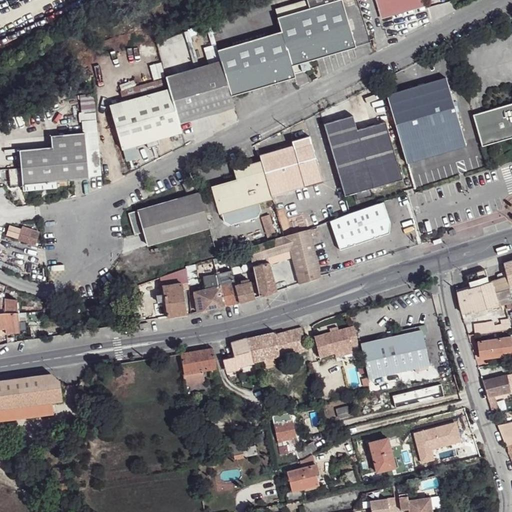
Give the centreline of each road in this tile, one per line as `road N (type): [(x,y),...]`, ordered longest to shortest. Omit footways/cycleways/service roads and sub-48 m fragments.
road 1 (unclassified): [(0,274),(54,288),(99,253),(101,200),(500,0)]
road 2 (secondary): [(439,264),(207,335),(0,367)]
road 3 (residential): [(510,511),(439,264)]
